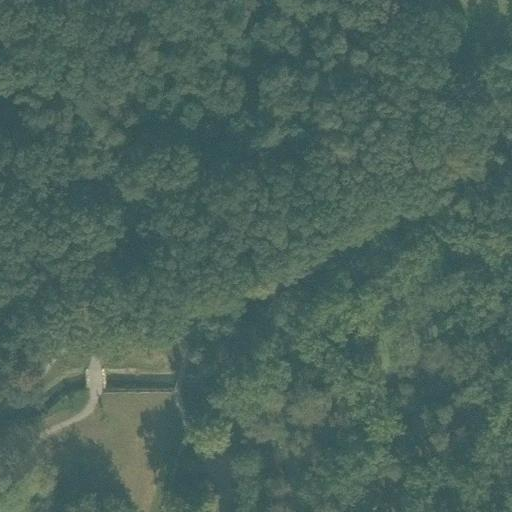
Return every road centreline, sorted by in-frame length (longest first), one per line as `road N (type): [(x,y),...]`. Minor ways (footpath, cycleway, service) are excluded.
road 1 (track): [(438,166),(397,199),(167,328)]
road 2 (track): [(205,96),(189,128),(151,277),(167,328)]
road 3 (track): [(175,184),(116,240),(90,287),(90,347)]
road 4 (track): [(271,268),(255,237),(214,217),(185,218),(161,236)]
